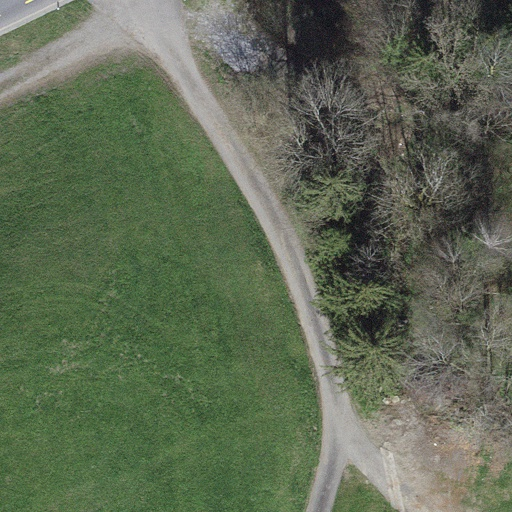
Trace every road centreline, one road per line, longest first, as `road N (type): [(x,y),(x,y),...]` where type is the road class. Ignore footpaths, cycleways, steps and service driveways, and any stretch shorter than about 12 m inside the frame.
road 1 (track): [(316,511),(339,431),(285,263)]
road 2 (track): [(0,98),(156,26)]
